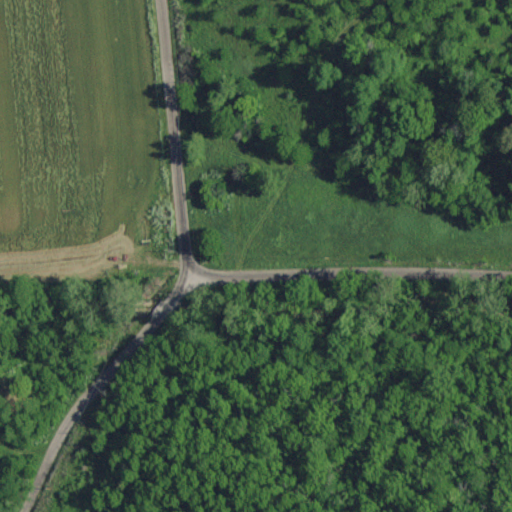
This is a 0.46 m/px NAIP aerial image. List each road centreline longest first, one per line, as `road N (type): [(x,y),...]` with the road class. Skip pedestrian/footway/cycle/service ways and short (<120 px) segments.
road 1 (residential): [(189,281),(359,271),(511,275)]
road 2 (residential): [(23,511),(73,415),(189,281)]
road 3 (residential): [(189,281),(160,0)]
